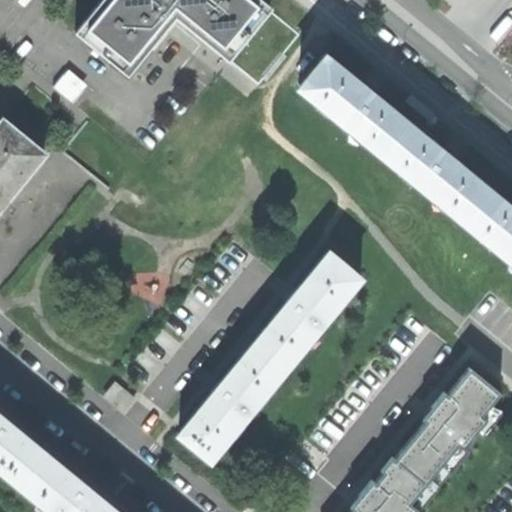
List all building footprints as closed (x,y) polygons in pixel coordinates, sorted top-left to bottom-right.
[(106,0),(79,34),(131,76),(177,19),(230,62),(273,9),(261,0),(106,0)] [(303,91),(384,156),(409,125),(374,97),(376,94),(370,90),(364,84),(362,87),(329,60),(303,91)] [(0,206),(43,154),(1,121),(0,122),(0,206)] [(384,156),(465,222),(490,191),(455,163),(457,161),(450,154),(444,150),(442,152),(409,125),(384,156)] [(465,222),(511,260),(511,209),(490,191),(465,222)] [(285,306),(253,343),(284,369),(358,279),(327,253),(294,293),(292,291),(287,297),(282,303),(285,306)] [(511,345),(511,306),(503,299),(484,322),(511,345)] [(179,433),(209,458),(284,369),(253,343),(221,382),(218,380),(213,386),(209,391),(212,394),(179,433)] [(427,421),(394,461),(423,485),(499,393),(470,369),(436,410),(434,408),(429,413),(425,419),(427,421)] [(0,467),(20,484),(45,454),(11,426),(12,423),(4,417),(0,413),(0,467)] [(20,484),(54,511),(116,511),(91,492),(93,489),(87,483),(81,479),(79,481),(45,454),(20,484)] [(352,511),(400,511),(423,485),(394,461),(362,499),(360,497),(356,503),(351,508),(354,510),(352,511)]
